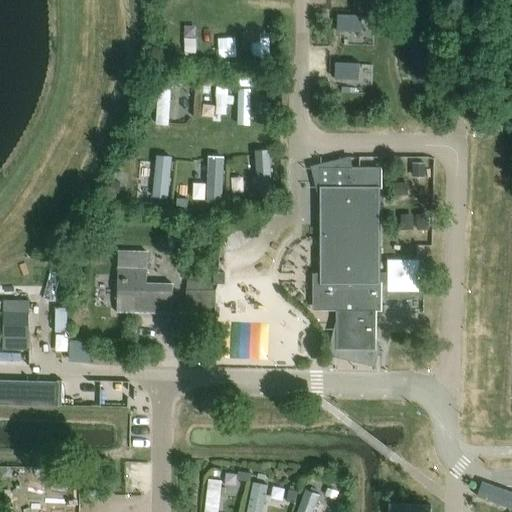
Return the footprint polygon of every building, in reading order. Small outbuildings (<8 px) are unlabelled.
[(338,15),(337,32),(361,33),(362,16),(338,15)] [(337,63),(336,80),(360,81),(361,64),(337,63)] [(380,104),(380,68),(366,67),(365,104),(380,104)] [(173,70),(172,86),(185,86),(186,71),(173,70)] [(262,77),(262,89),(270,89),(270,78),(262,77)] [(159,88),(156,125),(169,126),(171,88),(159,88)] [(239,89),(238,126),(251,126),(251,90),(239,89)] [(270,150),(255,151),(258,192),(273,191),(270,150)] [(157,156),(153,197),(169,199),(173,158),(157,156)] [(209,159),(209,197),(223,197),(224,160),(209,159)] [(426,179),(426,164),(412,164),(412,179),(426,179)] [(379,303),(379,168),(321,168),(321,274),(316,274),(316,284),(320,284),(320,303),(336,303),(336,350),(376,350),(377,303),(379,303)] [(251,193),(251,175),(236,175),(237,193),(251,193)] [(111,181),(110,194),(120,195),(121,182),(111,181)] [(408,197),(408,184),(393,184),(393,197),(408,197)] [(275,193),(264,194),(265,203),(275,202),(275,193)] [(243,194),(231,195),(232,209),(244,208),(243,194)] [(413,232),(413,217),(400,217),(400,232),(413,232)] [(429,232),(430,217),(416,217),(416,232),(429,232)] [(119,252),(118,312),(173,313),(173,285),(146,285),(147,253),(119,252)] [(395,289),(427,289),(427,256),(395,256),(395,289)] [(65,289),(66,263),(22,262),(21,288),(65,289)] [(226,286),(226,277),(226,274),(214,274),(214,286),(226,286)] [(187,291),(187,308),(217,308),(217,291),(187,291)] [(4,351),(29,351),(30,302),(5,301),(4,312),(0,312),(0,337),(4,338),(4,351)] [(62,304),(64,329),(76,329),(74,303),(62,304)] [(97,359),(100,339),(79,336),(76,356),(97,359)] [(0,381),(0,405),(59,406),(60,382),(0,381)] [(239,472),(238,481),(251,482),(252,473),(239,472)] [(209,479),(205,511),(219,511),(222,480),(209,479)] [(254,482),(247,511),(263,511),(269,485),(254,482)] [(328,488),(326,495),(337,500),(339,492),(328,488)] [(306,489),(297,511),(314,511),(321,495),(306,489)] [(289,490),(287,502),(296,504),(298,491),(289,490)] [(390,503),(389,511),(431,511),(432,505),(390,503)]
